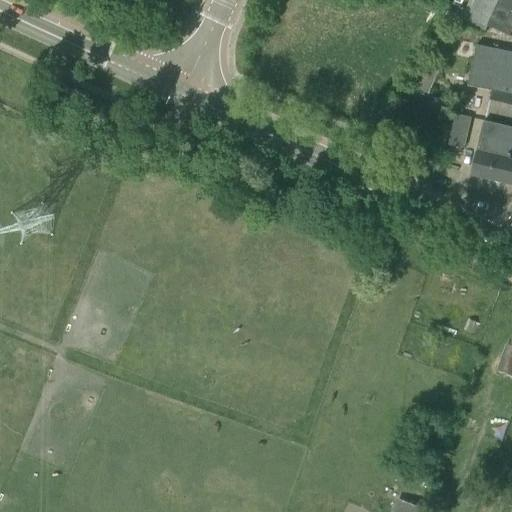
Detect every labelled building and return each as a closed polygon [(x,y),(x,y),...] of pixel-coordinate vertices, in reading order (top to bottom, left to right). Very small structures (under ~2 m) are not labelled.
[(474,0),(470,11),(458,6),(453,18),(485,32),(488,26),(499,0),(474,0)] [(511,0),(499,0),(488,26),(509,35),(511,28),(511,11),(511,10),(511,0)] [(511,122),(511,120),(511,51),(476,44),(467,85),(492,91),(486,117),(511,122)] [(453,110),(441,106),(437,118),(450,122),(453,110)] [(458,112),(452,142),(468,145),(473,115),(458,112)] [(511,184),(511,147),(511,148),(511,147),(511,128),(485,121),(472,175),(511,184)] [(474,334),(478,323),(468,319),(464,330),(474,334)] [(511,372),(511,341),(500,368),(511,372)]
